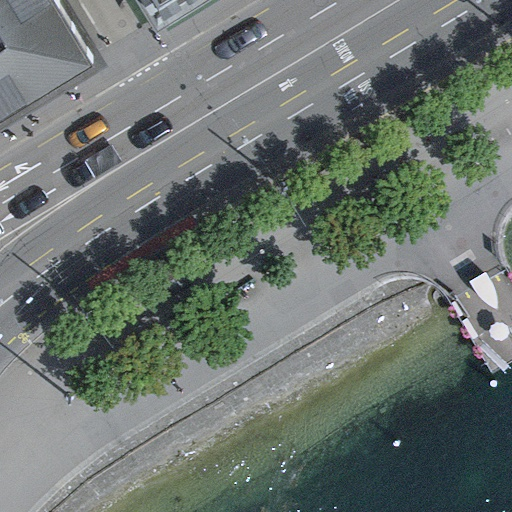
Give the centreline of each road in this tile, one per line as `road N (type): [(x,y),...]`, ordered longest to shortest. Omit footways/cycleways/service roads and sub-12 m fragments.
road 1 (primary): [(0,302),(92,225),(469,0)]
road 2 (primary): [(340,0),(0,201)]
